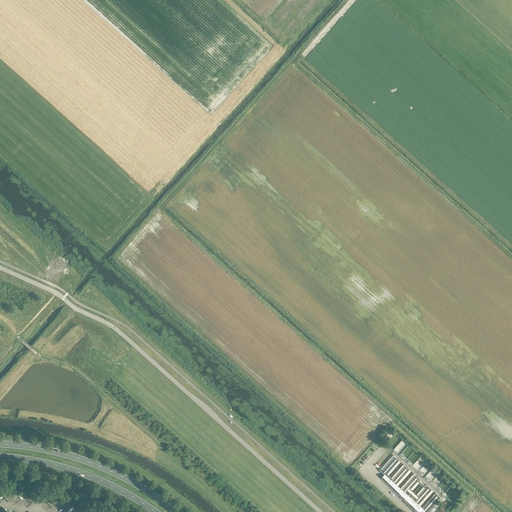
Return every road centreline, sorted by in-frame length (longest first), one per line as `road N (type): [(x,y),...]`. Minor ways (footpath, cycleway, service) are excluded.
road 1 (unclassified): [(319,511),(111,326),(0,268)]
road 2 (trunk): [(175,511),(82,459),(0,445)]
road 3 (trunk): [(0,455),(78,470),(156,511)]
road 4 (track): [(459,511),(475,494),(390,418)]
